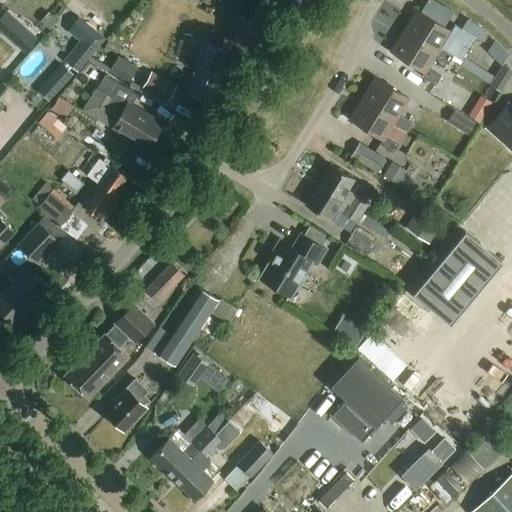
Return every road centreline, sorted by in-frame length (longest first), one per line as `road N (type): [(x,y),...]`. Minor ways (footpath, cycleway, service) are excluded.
road 1 (residential): [(1,393),(203,160)]
road 2 (residential): [(266,191),(340,81),(377,0)]
road 3 (residential): [(203,160),(303,0)]
road 4 (unclassified): [(125,511),(1,393)]
